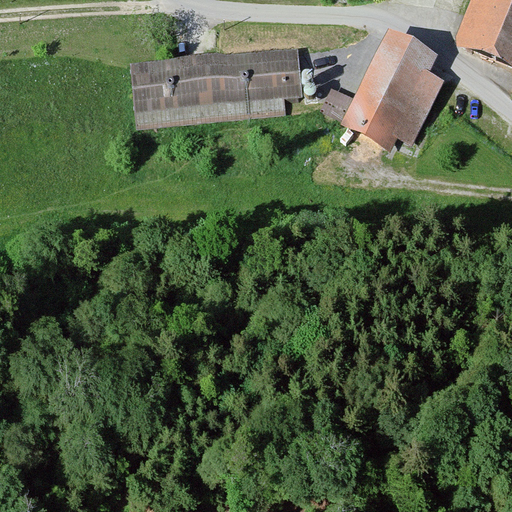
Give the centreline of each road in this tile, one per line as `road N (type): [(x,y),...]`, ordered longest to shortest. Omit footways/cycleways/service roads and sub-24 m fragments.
road 1 (residential): [(178,0),(213,10),(385,22),(428,44),(511,111)]
road 2 (track): [(187,4),(0,19)]
